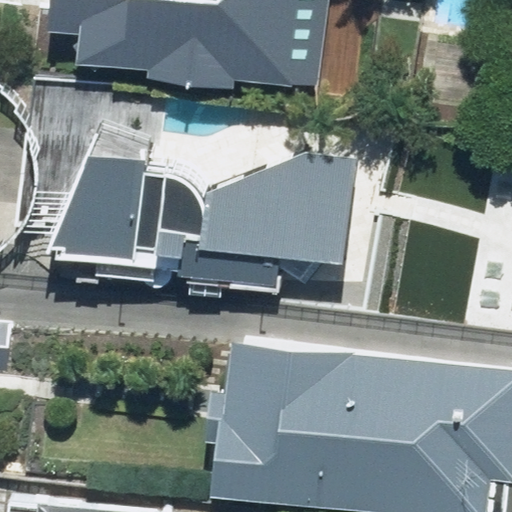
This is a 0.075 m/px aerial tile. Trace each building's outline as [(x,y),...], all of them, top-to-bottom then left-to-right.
[(330,0),(72,0),(72,12),(98,14),(95,48),(101,49),(100,63),(336,79),(340,17),(329,16),(330,0)] [(115,115),(71,215),(70,237),(114,240),(112,255),(174,260),(176,232),(198,234),(196,269),(292,276),(295,240),(366,245),(372,160),(385,161),(389,108),(253,98),(251,123),(224,121),(223,135),(166,131),(167,119),(115,115)] [(19,312),(0,311),(0,367),(16,369),(19,312)] [(511,511),(511,354),(370,339),(370,334),(249,320),(244,373),(222,371),(217,427),(234,429),(229,486),(498,510),(498,503),(511,504),(511,511)] [(255,511),(250,507),(20,486),(17,511),(255,511)]
